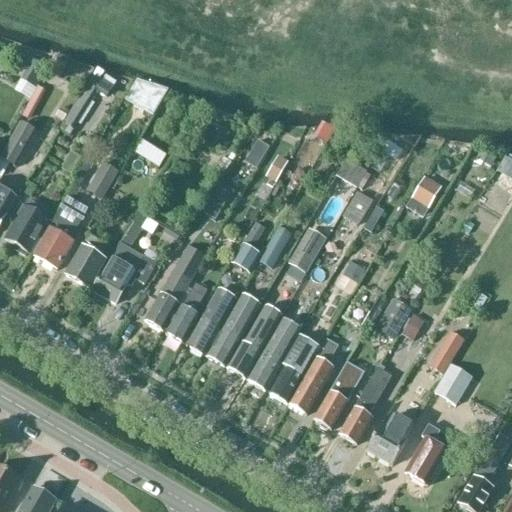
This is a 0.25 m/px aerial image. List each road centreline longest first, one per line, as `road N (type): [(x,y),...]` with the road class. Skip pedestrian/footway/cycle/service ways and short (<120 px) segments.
road 1 (unclassified): [(332,511),(0,320)]
road 2 (tertiary): [(193,508),(0,396)]
